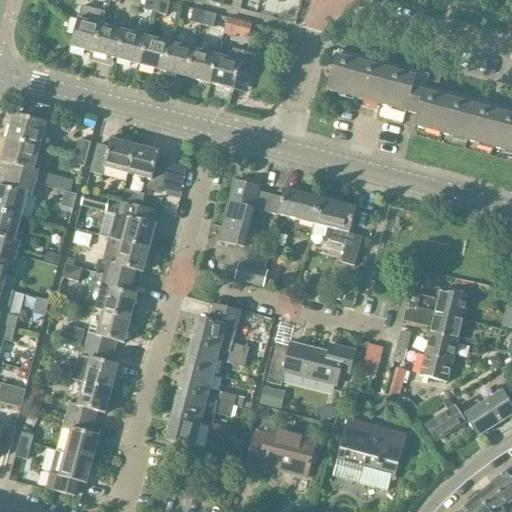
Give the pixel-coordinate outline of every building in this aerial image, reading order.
[(145,0),(143,10),(154,13),(158,0),(156,0),(145,0)] [(158,0),(154,13),(166,16),(169,3),(158,0)] [(70,47),(94,53),(101,26),(104,13),(80,6),(70,47)] [(189,22),(201,25),(204,12),(192,9),(189,22)] [(204,12),(201,25),(212,29),(216,16),(204,12)] [(228,19),(225,31),(223,35),(235,38),(236,34),(249,37),(252,25),(228,19)] [(101,26),(94,53),(117,59),(124,32),(126,28),(116,25),(115,30),(101,26)] [(124,32),(117,59),(141,65),(148,38),(124,32)] [(148,38),(141,65),(164,71),(170,44),(148,38)] [(170,44),(164,71),(186,77),(194,50),(170,44)] [(217,56),(210,83),(234,90),(240,66),(252,69),(255,55),(233,49),(230,60),(217,56)] [(194,50),(186,77),(210,83),(217,56),(194,50)] [(511,155),(511,110),(425,87),(427,81),(438,84),(444,60),(428,56),(423,74),(338,51),(327,93),(416,117),(413,129),(511,155)] [(14,116),(8,140),(38,148),(44,126),(50,127),(54,111),(25,103),(21,118),(14,116)] [(71,116),(69,124),(79,127),(81,119),(71,116)] [(10,165),(7,178),(35,186),(38,173),(32,171),(38,148),(8,140),(2,163),(10,165)] [(84,167),(90,145),(77,141),(72,164),(84,167)] [(89,173),(102,176),(104,169),(127,175),(134,147),(109,141),(107,149),(97,146),(89,173)] [(134,147),(127,175),(150,181),(149,189),(159,192),(167,164),(156,162),(158,154),(134,147)] [(0,186),(0,213),(20,219),(26,196),(32,197),(35,186),(7,178),(4,188),(0,186)] [(254,210),(278,216),(283,198),(282,197),(258,191),(260,186),(234,179),(218,242),(243,249),(254,210)] [(283,198),(278,216),(313,225),(320,199),(285,189),(282,197),(283,198)] [(115,215),(108,239),(148,250),(154,225),(151,224),(154,213),(108,201),(84,194),(80,206),(104,213),(115,215)] [(327,237),(331,242),(345,246),(340,263),(354,267),(362,238),(349,235),(356,209),(320,199),(313,225),(329,229),(327,237)] [(0,251),(16,256),(20,244),(14,242),(20,219),(0,213),(0,251)] [(148,250),(108,239),(102,261),(98,260),(94,273),(96,273),(96,274),(131,283),(134,270),(142,272),(148,250)] [(0,289),(2,290),(5,276),(11,277),(13,268),(16,256),(0,251),(0,289)] [(65,265),(61,279),(78,283),(82,270),(65,265)] [(236,281),(235,282),(263,289),(267,272),(264,271),(239,265),(237,276),(236,281)] [(88,309),(102,313),(129,320),(136,297),(128,295),(131,283),(96,274),(88,309)] [(0,326),(15,330),(18,319),(0,314),(0,296),(2,290),(0,289),(0,326)] [(411,294),(407,309),(417,312),(418,310),(463,321),(469,299),(442,292),(440,301),(411,294)] [(197,319),(191,345),(229,355),(246,359),(249,349),(232,344),(241,312),(214,305),(209,322),(197,319)] [(511,307),(507,306),(501,328),(511,330),(511,307)] [(404,321),(432,328),(431,335),(458,342),(463,321),(418,310),(417,312),(407,309),(404,321)] [(88,334),(85,346),(113,353),(116,341),(123,343),(129,320),(102,313),(96,336),(88,334)] [(0,354),(4,341),(12,343),(15,330),(0,326),(0,354)] [(402,331),(399,341),(409,344),(411,334),(402,331)] [(431,335),(425,356),(453,363),(458,342),(431,335)] [(404,363),(409,344),(399,341),(394,361),(404,363)] [(278,347),(269,383),(280,386),(283,374),(335,387),(339,373),(349,375),(355,352),(330,346),(328,354),(290,344),(289,349),(278,347)] [(191,345),(184,369),(212,376),(216,361),(227,364),(243,368),(246,359),(229,355),(191,345)] [(72,379),(84,382),(111,390),(117,367),(110,365),(113,353),(85,346),(83,356),(78,355),(72,379)] [(447,384),(453,363),(425,356),(420,377),(447,384)] [(184,369),(178,392),(206,399),(212,376),(184,369)] [(395,369),(389,395),(388,396),(398,400),(399,401),(396,404),(415,421),(421,414),(407,399),(404,402),(400,398),(399,398),(406,371),(395,369)] [(70,404),(67,417),(93,424),(97,412),(104,414),(111,390),(84,382),(77,406),(70,404)] [(0,402),(20,408),(25,391),(1,384),(0,388),(0,402)] [(511,415),(511,388),(464,418),(477,438),(511,415)] [(436,442),(463,424),(456,414),(465,408),(456,394),(453,395),(451,391),(447,393),(446,392),(439,396),(438,394),(418,406),(423,413),(428,411),(428,410),(442,402),(448,412),(426,427),(436,442)] [(178,392),(172,416),(200,423),(211,426),(212,426),(215,412),(230,417),(233,407),(217,402),(206,399),(178,392)] [(220,393),(217,402),(233,407),(236,397),(220,393)] [(193,447),(200,423),(172,416),(166,440),(193,447)] [(71,431),(65,453),(92,461),(98,437),(91,435),(93,424),(67,417),(64,429),(71,431)] [(348,420),(335,465),(363,473),(360,484),(387,491),(390,480),(393,481),(406,436),(348,420)] [(0,432),(0,454),(8,456),(16,428),(3,424),(1,433),(0,432)] [(224,440),(227,431),(212,426),(211,426),(208,435),(224,440)] [(255,433),(246,468),(246,469),(259,472),(260,467),(307,480),(317,441),(269,428),(267,436),(255,433)] [(26,460),(33,436),(21,433),(14,457),(26,460)] [(46,489),(74,497),(78,482),(86,484),(92,461),(65,453),(65,454),(56,451),(46,489)] [(8,480),(20,483),(22,475),(10,473),(8,480)] [(491,486),(506,504),(511,499),(511,480),(506,474),(491,486)] [(478,497),(489,511),(496,511),(506,504),(491,486),(478,497)] [(464,511),(489,511),(478,497),(463,510),(464,511)]
